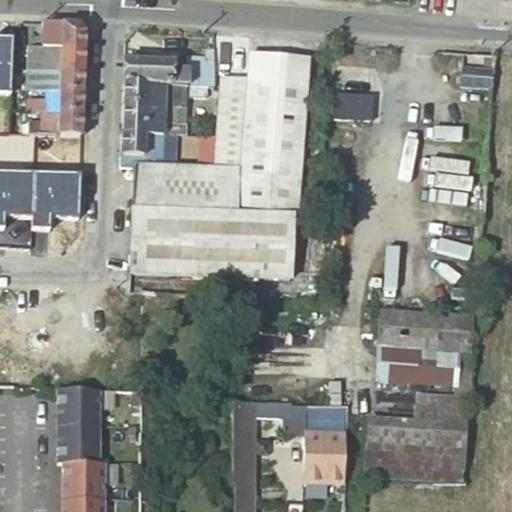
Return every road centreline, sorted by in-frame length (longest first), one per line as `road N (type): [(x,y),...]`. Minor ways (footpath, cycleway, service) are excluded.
road 1 (tertiary): [(110,6),(511,34)]
road 2 (residential): [(0,272),(96,275),(110,6)]
